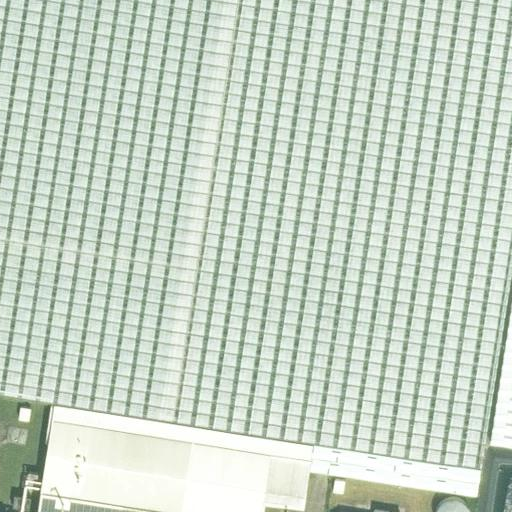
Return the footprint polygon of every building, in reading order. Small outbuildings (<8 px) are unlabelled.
[(511,0),(0,0),(0,388),(54,397),(313,438),(480,464),(511,257),(511,0)] [(511,295),(490,440),(511,443),(511,295)] [(480,464),(313,438),(54,397),(41,486),(37,511),(261,511),(264,495),(303,501),(309,464),(476,490),(480,464)] [(29,507),(30,496),(14,493),(12,505),(29,507)] [(456,511),(457,511),(465,511),(466,504),(444,502),(442,511),(456,511)]
